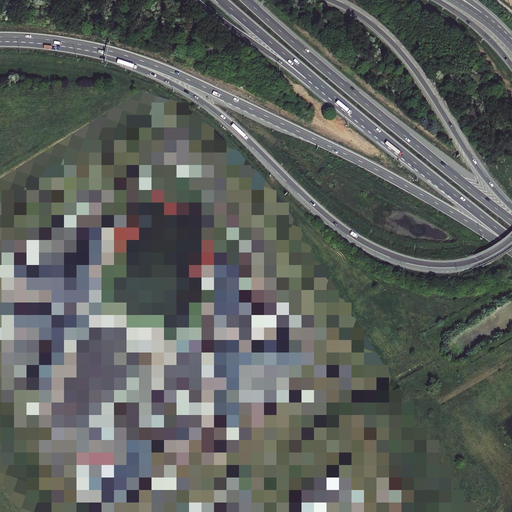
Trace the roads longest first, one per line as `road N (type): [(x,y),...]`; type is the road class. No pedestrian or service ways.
road 1 (trunk): [(56,43),(148,72),(207,104),(323,213),(382,251),(445,265),(475,260),(511,238)]
road 2 (trunk): [(56,43),(121,54),(187,79),(374,168),(511,250)]
road 3 (motorway): [(511,221),(246,0)]
road 4 (motorway): [(195,0),(430,175)]
road 5 (trunk): [(511,207),(477,169),(393,43),(330,0)]
road 6 (motorway): [(222,0),(430,175)]
